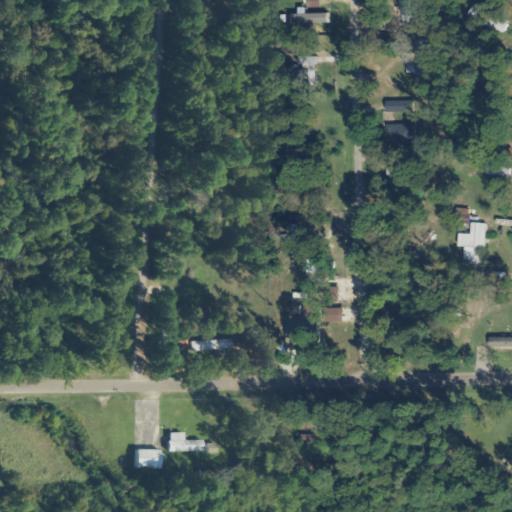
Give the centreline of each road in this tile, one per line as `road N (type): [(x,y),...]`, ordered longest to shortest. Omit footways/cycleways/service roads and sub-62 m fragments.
road 1 (residential): [(511,362),(0,362)]
road 2 (residential): [(347,362),(349,0)]
road 3 (residential): [(134,357),(159,0)]
